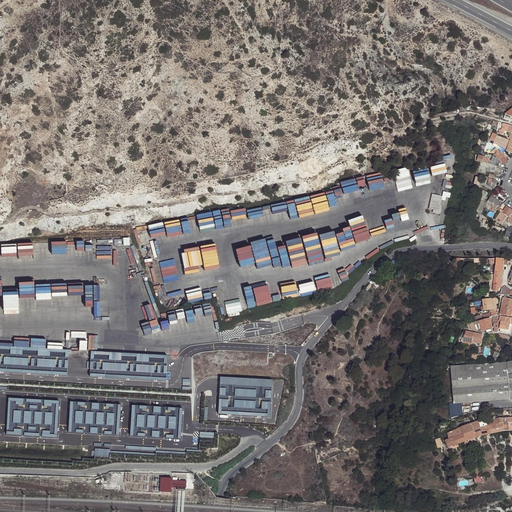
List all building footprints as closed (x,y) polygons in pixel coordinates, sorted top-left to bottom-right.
[(511,133),(511,126),(510,125),(503,124),(502,130),(500,129),(499,133),(501,134),(501,135),(503,135),(504,131),(511,133)] [(505,149),(509,142),(497,136),(493,143),(505,149)] [(492,156),(497,160),(502,166),(508,161),(509,161),(511,156),(505,153),(504,155),(497,151),(492,156)] [(478,155),(476,161),(488,165),(490,158),(478,155)] [(497,163),(497,160),(492,156),(489,165),(497,168),(499,164),(497,163)] [(488,179),(487,183),(490,184),(489,187),(494,189),(497,182),(488,179)] [(479,217),(486,204),(483,202),(488,194),(483,190),(481,192),(478,191),(475,197),(478,199),(474,206),(475,207),(473,210),(476,212),(474,214),(479,217)] [(491,196),(486,204),(498,211),(499,210),(503,212),(500,217),(498,216),(495,219),(502,224),(507,216),(509,217),(507,221),(509,222),(507,225),(510,226),(511,226),(511,225),(511,224),(510,223),(511,220),(511,210),(502,204),(500,207),(497,205),(500,202),(491,196)] [(496,258),(488,259),(488,265),(493,265),(496,265),(495,269),(496,258)] [(508,259),(496,258),(495,269),(495,275),(493,292),(497,292),(498,291),(499,288),(501,288),(502,280),(499,279),(500,274),(502,275),(503,266),(507,266),(508,259)] [(494,304),(493,299),(482,300),(483,311),(491,310),(490,308),(495,308),(494,304)] [(511,311),(511,308),(504,307),(503,315),(511,316),(511,311)] [(473,318),(475,322),(481,320),(492,317),(490,313),(473,318)] [(489,319),(479,322),(480,324),(481,331),(491,328),(489,319)] [(510,324),(501,322),(500,329),(501,329),(509,331),(510,325),(510,324)] [(483,335),(465,332),(465,336),(464,336),(463,343),(473,345),(473,343),(481,344),(483,335)] [(511,362),(455,367),(458,403),(461,403),(511,398),(511,362)] [(58,401),(7,399),(5,435),(56,437),(58,401)] [(120,405),(68,401),(67,432),(118,436),(120,405)] [(462,414),(461,403),(458,403),(449,404),(451,415),(462,414)] [(181,409),(131,405),(129,436),(178,439),(181,409)] [(449,439),(447,440),(449,447),(452,446),(459,443),(483,435),(504,431),(511,430),(511,417),(499,418),(499,419),(487,422),(487,421),(479,423),(479,421),(461,427),(448,434),(449,439)] [(160,493),(171,494),(171,488),(177,488),(177,487),(186,488),(186,481),(171,480),(171,478),(160,478),(160,493)]
